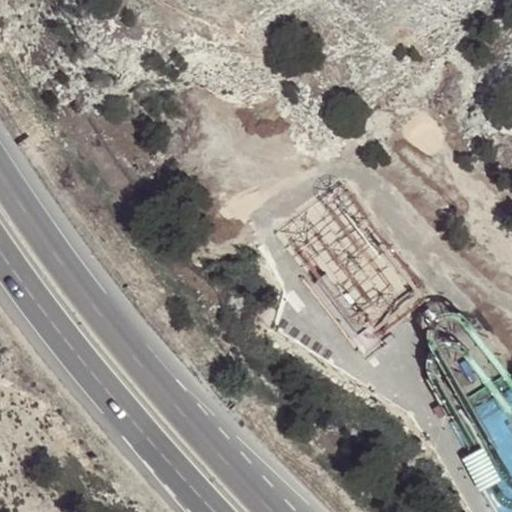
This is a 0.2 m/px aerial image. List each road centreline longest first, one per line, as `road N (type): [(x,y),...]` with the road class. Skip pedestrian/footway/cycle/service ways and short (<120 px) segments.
road 1 (trunk): [(274,511),(104,319),(0,169)]
road 2 (trunk): [(0,250),(97,386),(211,511)]
